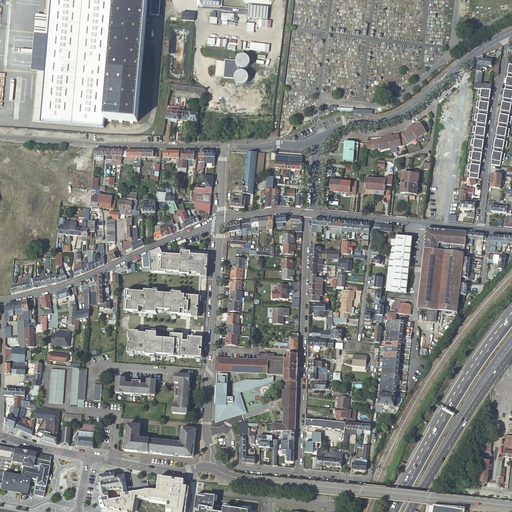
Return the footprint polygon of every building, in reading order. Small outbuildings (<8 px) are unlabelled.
[(50,0),(50,16),(45,73),(41,107),(40,123),(103,128),(104,120),(114,0),(50,0)] [(114,0),(104,120),(137,122),(147,0),(114,0)] [(268,20),(268,8),(251,7),(250,19),(268,20)] [(182,21),(195,21),(195,13),(183,12),(182,21)] [(31,72),(38,72),(45,73),(50,16),(47,16),(36,15),(31,72)] [(483,60),(483,56),(477,59),(476,72),(480,73),(481,69),(486,70),(486,67),(491,68),(490,74),(492,74),(498,75),(499,62),(483,60)] [(38,72),(35,107),(41,107),(45,73),(38,72)] [(474,83),(474,89),(478,90),(490,91),(491,75),(487,74),(485,84),(474,83)] [(490,91),(478,90),(477,95),(480,96),(479,102),(488,103),(490,91)] [(511,90),(504,90),(502,102),(511,104),(511,97),(511,90)] [(479,102),(476,102),(475,108),(478,108),(477,115),(486,116),(488,103),(479,102)] [(511,103),(511,104),(502,102),(500,115),(509,116),(510,110),(511,109),(511,103)] [(41,107),(35,107),(33,122),(40,123),(41,107)] [(327,110),(330,115),(336,112),(336,109),(332,108),(333,107),(329,107),(327,110)] [(192,122),(197,123),(198,114),(190,113),(189,122),(188,124),(191,125),(192,122)] [(477,115),(474,114),(474,120),(477,121),(476,127),(485,128),(486,116),(477,115)] [(509,116),(500,115),(497,127),(507,129),(508,122),(511,123),(511,117),(509,116)] [(414,127),(412,125),(411,125),(409,127),(416,139),(426,133),(420,123),(414,127)] [(401,135),(407,145),(416,139),(409,127),(406,129),(407,131),(401,135)] [(476,127),(473,127),(472,133),(475,133),(474,140),(483,141),(485,128),(476,127)] [(507,129),(497,127),(495,140),(504,141),(505,135),(508,135),(509,129),(507,129)] [(390,149),(400,147),(398,135),(391,137),(390,134),(387,135),(390,149)] [(387,135),(383,136),(383,138),(376,140),(376,141),(378,148),(378,151),(390,149),(387,135)] [(474,140),(471,139),(470,146),(473,146),(472,153),(481,154),(483,141),(474,140)] [(504,141),(495,140),(493,152),(502,154),(503,147),(506,148),(507,142),(504,141)] [(344,161),(357,162),(358,150),(357,150),(357,143),(345,142),(344,161)] [(112,155),(112,150),(104,150),(104,156),(107,156),(106,160),(111,160),(112,160),(112,158),(112,155)] [(182,155),(179,155),(179,158),(178,164),(188,164),(188,152),(182,152),(182,155)] [(194,152),(188,152),(188,164),(191,164),(191,163),(196,163),(196,160),(194,160),(194,152)] [(213,152),(204,152),(204,162),(214,163),(215,155),(213,152)] [(252,211),(258,153),(247,152),(244,181),(243,189),(243,194),(246,194),(244,209),(244,212),(252,211)] [(472,153),(469,152),(469,158),(472,159),(471,165),(480,166),(481,154),(472,153)] [(493,152),(491,165),(500,166),(501,160),(504,160),(505,154),(502,154),(493,152)] [(265,153),(258,153),(256,174),(263,175),(265,153)] [(302,157),(276,155),(275,162),(281,163),(286,163),(291,164),(297,164),(302,164),(302,157)] [(304,165),(302,164),(297,164),(296,170),(296,175),(300,175),(300,173),(299,173),(300,170),(301,170),(304,171),(304,165)] [(471,165),(468,165),(467,171),(470,171),(469,178),(470,178),(474,179),(478,179),(480,166),(471,165)] [(410,194),(416,195),(418,175),(412,175),(412,173),(409,173),(409,174),(402,174),(400,193),(407,194),(407,196),(410,196),(410,194)] [(375,191),(385,192),(386,181),(366,179),(365,184),(364,190),(375,191)] [(349,194),(350,194),(351,183),(350,183),(331,181),(330,192),(349,194)] [(192,203),(194,203),(197,211),(202,211),(210,212),(211,203),(211,196),(212,192),(212,189),(199,188),(194,187),(193,198),(192,203)] [(273,188),(273,191),(273,196),(279,196),(288,197),(288,194),(284,194),(282,193),(283,189),(280,189),(273,188)] [(476,204),(476,199),(466,198),(467,190),(462,189),(462,192),(461,192),(459,202),(476,204)] [(98,193),(91,193),(90,208),(95,209),(95,207),(98,207),(100,195),(100,193),(98,192),(98,193)] [(175,197),(175,194),(173,194),(157,193),(156,201),(162,202),(166,202),(167,202),(171,202),(175,202),(175,201),(175,197)] [(246,194),(243,194),(242,197),(240,197),(240,198),(240,202),(231,201),(231,207),(244,209),(246,194)] [(507,206),(508,199),(506,199),(505,203),(503,203),(503,204),(500,204),(500,207),(501,207),(500,213),(506,214),(507,206)] [(156,201),(150,201),(150,206),(149,206),(149,202),(143,202),(143,209),(143,213),(156,213),(156,207),(156,201)] [(487,211),(500,213),(501,207),(500,207),(500,204),(491,203),(491,201),(488,201),(487,211)] [(186,228),(191,226),(187,217),(187,216),(186,212),(185,210),(179,213),(181,217),(184,223),(186,228)] [(191,226),(196,224),(194,218),(192,219),(189,211),(186,212),(187,216),(187,217),(191,226)] [(210,212),(202,211),(197,211),(198,216),(200,222),(207,219),(209,216),(210,212)] [(287,222),(286,217),(286,216),(274,217),(275,223),(276,223),(277,223),(280,223),(280,225),(284,225),(284,223),(287,222)] [(298,232),(302,232),(303,220),(301,218),(291,217),(290,223),(300,224),(300,225),(298,225),(298,232)] [(260,230),(268,229),(268,226),(267,218),(259,220),(260,227),(260,230)] [(260,227),(259,220),(251,221),(252,228),(252,233),(259,234),(259,227),(260,227)] [(331,227),(332,221),(318,220),(317,230),(317,232),(322,232),(322,229),(323,226),(326,227),(331,227)] [(77,236),(78,229),(76,229),(77,223),(75,223),(75,225),(72,225),(71,227),(70,226),(70,228),(69,235),(70,235),(77,236)] [(392,236),(392,235),(393,226),(374,225),(374,231),(388,232),(388,234),(387,240),(389,240),(389,243),(391,243),(392,236)] [(402,232),(402,227),(393,226),(392,235),(398,235),(398,232),(402,232)] [(468,232),(426,228),(418,309),(419,309),(418,313),(426,314),(427,310),(429,310),(437,311),(446,312),(446,316),(457,317),(464,253),(438,251),(439,243),(466,246),(467,233),(468,232)] [(160,232),(163,238),(168,236),(166,229),(160,232)] [(284,244),(295,245),(295,241),(294,241),(294,238),(294,234),(284,234),(283,244),(284,244)] [(502,236),(491,235),(490,247),(489,250),(494,251),(495,251),(496,242),(502,242),(502,236)] [(132,245),(135,251),(145,246),(142,241),(137,243),(137,236),(132,236),(132,241),(132,245)] [(412,238),(392,236),(391,243),(390,256),(386,291),(407,293),(412,238)] [(124,248),(126,255),(135,251),(132,245),(132,241),(128,241),(124,241),(124,248)] [(343,242),(341,254),(349,255),(350,251),(352,252),(352,247),(350,247),(351,243),(343,242)] [(296,249),(296,245),(295,245),(284,244),(283,255),(294,255),(295,252),(295,249),(296,249)] [(263,256),(264,256),(271,256),(272,245),(267,245),(264,252),(263,256)] [(107,252),(108,263),(120,258),(116,248),(107,252)] [(150,272),(207,276),(208,257),(191,256),(191,253),(181,252),(181,255),(162,254),(160,249),(149,254),(150,268),(150,272)] [(340,254),(340,252),(331,252),(327,252),(326,252),(326,259),(332,260),(339,260),(339,259),(340,254)] [(468,255),(465,255),(464,262),(470,263),(470,264),(473,264),(473,257),(468,257),(468,255)] [(488,259),(488,263),(493,263),(498,264),(500,255),(496,255),(495,260),(488,259)] [(374,264),(383,265),(383,259),(381,259),(382,256),(381,256),(380,259),(374,258),(374,264)] [(245,259),(233,258),(233,262),(234,262),(234,264),(233,268),(243,269),(244,269),(245,259)] [(282,259),(282,270),(283,270),(294,270),(294,266),(293,266),(293,264),(293,260),(282,259)] [(346,267),(347,260),(339,259),(339,260),(339,263),(338,267),(346,267)] [(84,274),(90,271),(88,261),(88,260),(85,261),(85,262),(82,263),(82,267),(82,268),(84,274)] [(82,267),(82,263),(74,265),(74,269),(75,270),(75,271),(75,277),(84,274),(82,268),(82,267)] [(500,270),(502,270),(504,268),(505,265),(498,264),(498,266),(495,265),(495,269),(495,270),(494,276),(496,276),(500,272),(500,270)] [(233,268),(232,268),(232,273),(232,275),(231,275),(231,279),(242,280),(243,269),(233,268)] [(282,280),(293,281),(294,277),(294,274),(295,274),(295,270),(294,270),(283,270),(282,280)] [(57,284),(71,278),(71,272),(66,274),(64,275),(62,276),(57,277),(57,284)] [(108,280),(108,273),(97,278),(97,284),(102,283),(102,280),(105,280),(108,280)] [(344,287),(346,273),(338,273),(337,278),(336,287),(344,287)] [(317,279),(317,277),(311,276),(310,284),(316,285),(320,285),(320,279),(317,279)] [(97,284),(97,278),(90,282),(90,283),(90,288),(91,288),(92,292),(98,292),(97,289),(97,284)] [(30,282),(26,283),(28,291),(37,289),(35,280),(31,281),(30,281),(30,282)] [(230,286),(229,290),(230,290),(241,292),(242,281),(231,280),(231,284),(231,286),(230,286)] [(460,294),(465,295),(466,295),(467,288),(470,288),(470,284),(467,283),(467,284),(462,283),(460,294)] [(273,299),(287,299),(288,285),(279,285),(279,292),(273,292),(273,299)] [(74,290),(73,288),(68,290),(64,291),(59,293),(57,294),(56,294),(57,301),(59,300),(62,299),(66,298),(69,297),(70,306),(68,325),(75,326),(76,313),(76,309),(75,297),(74,290)] [(241,292),(230,290),(230,295),(231,295),(231,297),(230,301),(240,302),(241,302),(242,292),(241,292)] [(381,296),(381,294),(382,291),(372,290),(372,294),(375,294),(374,303),(381,304),(381,301),(380,301),(381,297),(381,296)] [(170,315),(198,317),(199,297),(182,296),(182,294),(172,294),(172,296),(158,295),(158,293),(148,292),(148,294),(126,292),(125,299),(128,299),(128,303),(125,303),(125,309),(127,309),(127,312),(139,313),(139,311),(142,312),(142,313),(156,314),(156,310),(171,311),(170,315)] [(79,319),(89,318),(90,305),(90,298),(90,295),(84,296),(87,311),(76,313),(75,326),(74,330),(78,330),(79,319)] [(51,307),(50,296),(41,298),(42,302),(45,302),(45,307),(48,307),(49,310),(47,311),(47,314),(52,314),(52,310),(51,307)] [(354,297),(344,296),(343,300),(342,300),(341,313),(350,314),(350,308),(352,308),(352,301),(354,301),(354,297)] [(90,298),(90,305),(95,305),(95,313),(98,313),(98,312),(99,312),(99,310),(98,304),(98,299),(98,297),(90,298)] [(230,301),(229,301),(229,305),(228,307),(227,311),(239,312),(240,302),(230,301)] [(24,312),(23,302),(7,305),(5,307),(6,322),(12,322),(12,316),(15,316),(15,315),(15,313),(17,313),(17,315),(20,315),(20,321),(24,321),(24,317),(24,312)] [(405,314),(406,309),(406,304),(399,303),(398,310),(396,309),(395,313),(389,312),(388,319),(396,320),(397,313),(405,314)] [(324,312),(328,312),(329,306),(321,306),(321,305),(318,305),(318,306),(315,306),(314,306),(314,311),(315,311),(314,318),(324,318),(324,312)] [(284,309),(284,313),(282,313),(283,309),(274,308),(274,324),(284,325),(284,317),(289,317),(289,309),(284,309)] [(437,311),(429,310),(428,322),(436,323),(437,311)] [(227,320),(226,324),(227,324),(238,325),(239,315),(228,314),(228,318),(228,320),(227,320)] [(238,325),(227,324),(227,328),(228,328),(228,331),(227,335),(237,336),(238,336),(239,325),(238,325)] [(35,348),(34,328),(25,329),(26,348),(35,348)] [(334,340),(335,340),(341,340),(342,331),(332,330),(331,340),(334,340)] [(57,332),(57,335),(51,335),(52,346),(69,347),(70,334),(65,333),(65,334),(62,334),(62,333),(57,332)] [(179,357),(201,358),(202,342),(200,341),(200,339),(188,338),(188,339),(185,339),(185,338),(180,337),(180,336),(171,335),(170,340),(156,339),(157,334),(147,333),(147,335),(129,334),(128,353),(145,354),(145,356),(155,356),(155,355),(169,356),(169,357),(179,358),(179,357)] [(281,350),(298,351),(299,334),(292,334),(291,341),(289,340),(289,344),(282,344),(281,350)] [(237,336),(227,335),(226,335),(225,339),(226,339),(226,341),(226,346),(236,346),(237,336)] [(308,346),(314,347),(315,341),(321,342),(321,340),(321,339),(318,339),(308,338),(308,346)] [(25,361),(25,350),(23,349),(12,349),(11,362),(14,362),(26,363),(25,361)] [(67,356),(48,354),(48,362),(67,364),(67,356)] [(298,355),(294,355),(289,354),(289,355),(285,355),(285,357),(274,357),(275,354),(258,354),(257,360),(216,359),(215,371),(268,373),(267,375),(284,376),(284,382),(284,391),(282,390),(282,407),(284,407),(283,424),(273,424),(273,431),(276,431),(283,431),(288,431),(295,432),(298,355)] [(358,366),(366,367),(367,367),(368,356),(354,355),(353,366),(358,366)] [(395,364),(399,364),(400,361),(400,359),(395,358),(383,357),(378,356),(378,362),(383,362),(395,364)] [(14,367),(14,362),(11,362),(6,362),(6,361),(5,361),(5,374),(11,375),(11,367),(14,367)] [(27,363),(26,363),(14,362),(14,367),(11,367),(11,375),(25,375),(25,368),(26,364),(27,364),(27,363)] [(40,381),(42,364),(36,364),(34,376),(30,376),(30,379),(34,380),(34,381),(40,381)] [(80,370),(72,368),(71,391),(71,395),(70,406),(77,406),(77,407),(84,408),(84,401),(78,400),(78,396),(78,391),(80,370)] [(64,390),(65,370),(51,369),(49,403),(61,404),(63,404),(64,390)] [(84,369),(80,369),(80,370),(78,391),(78,396),(78,400),(85,400),(87,370),(84,369)] [(173,405),(172,414),(187,415),(190,376),(174,375),(174,384),(179,384),(178,389),(178,398),(177,406),(173,405)] [(217,376),(215,404),(214,421),(244,411),(242,402),(227,402),(228,376),(217,376)] [(397,385),(398,380),(389,379),(376,377),(376,381),(380,382),(380,384),(391,385),(391,384),(397,385)] [(116,379),(115,394),(154,397),(155,381),(146,381),(146,386),(141,385),(132,385),(125,384),(125,379),(116,379)] [(316,381),(312,381),(312,389),(330,390),(330,383),(317,383),(317,381),(316,381)] [(395,399),(396,395),(390,394),(390,389),(391,385),(380,384),(376,384),(375,387),(376,387),(375,388),(379,389),(379,388),(380,388),(378,405),(394,407),(394,406),(398,407),(399,399),(395,399)] [(101,386),(94,385),(93,401),(100,402),(101,386)] [(10,415),(6,426),(15,429),(20,408),(21,403),(22,397),(19,396),(16,396),(14,413),(13,416),(10,415)] [(337,408),(348,409),(349,398),(338,397),(337,408)] [(27,402),(27,403),(24,402),(24,403),(21,403),(20,408),(25,409),(36,410),(36,407),(37,406),(30,405),(31,402),(27,402)] [(21,424),(25,409),(20,408),(15,429),(17,431),(18,430),(20,424),(21,424)] [(20,424),(18,430),(32,436),(33,428),(35,418),(36,410),(25,409),(21,424),(20,424)] [(347,410),(336,409),(336,413),(337,413),(336,418),(346,418),(347,414),(347,410)] [(60,412),(36,410),(35,418),(47,420),(52,420),(52,427),(47,426),(47,429),(49,430),(48,432),(45,431),(44,435),(43,434),(42,439),(42,441),(57,445),(60,412)] [(81,416),(65,414),(64,421),(81,423),(81,416)] [(337,434),(345,435),(346,423),(338,422),(337,429),(337,434)] [(357,430),(357,423),(355,423),(346,422),(346,423),(345,435),(343,449),(343,450),(347,451),(348,435),(348,429),(350,429),(357,430)] [(81,432),(95,433),(95,425),(82,424),(81,432)] [(140,426),(128,425),(128,428),(127,432),(125,432),(124,448),(126,448),(126,452),(141,453),(141,451),(144,452),(143,454),(149,454),(149,452),(154,453),(154,455),(174,456),(174,455),(179,455),(179,457),(189,458),(189,456),(194,457),(196,429),(183,428),(183,432),(181,431),(181,443),(139,438),(140,426)] [(61,446),(69,446),(70,433),(62,432),(61,446)] [(75,447),(94,449),(95,433),(81,432),(80,432),(79,441),(75,441),(75,447)] [(305,441),(304,452),(313,453),(313,442),(322,443),(321,433),(312,432),(312,442),(305,441)] [(259,439),(259,448),(270,448),(270,441),(272,441),(272,440),(272,437),(270,437),(270,438),(267,438),(267,436),(259,436),(259,439)] [(294,451),(295,441),(288,441),(288,447),(286,447),(286,449),(288,449),(288,451),(294,451)] [(352,469),(366,470),(369,445),(364,445),(364,446),(363,446),(363,448),(364,448),(363,458),(360,457),(360,459),(357,459),(356,463),(353,463),(352,469)] [(511,458),(511,451),(511,447),(505,446),(504,446),(503,457),(511,458)] [(39,455),(37,455),(0,447),(0,456),(12,459),(33,463),(37,464),(39,455)] [(323,459),(323,465),(328,466),(335,466),(336,460),(337,448),(332,448),(331,454),(330,460),(327,459),(327,456),(322,455),(322,459),(323,459)] [(322,455),(327,456),(327,459),(330,460),(331,454),(327,454),(328,449),(322,449),(322,450),(322,455)] [(288,462),(294,462),(294,451),(288,451),(284,450),(283,450),(283,454),(287,455),(286,460),(288,460),(288,462)] [(482,460),(480,482),(487,482),(489,461),(487,460),(487,455),(484,455),(484,460),(482,460)] [(19,501),(24,502),(25,497),(25,496),(27,495),(30,495),(31,492),(30,492),(33,490),(34,490),(33,496),(42,497),(43,498),(47,480),(48,475),(48,471),(51,457),(41,456),(39,465),(38,470),(23,468),(21,478),(22,478),(21,485),(3,481),(3,480),(2,480),(0,479),(0,489),(23,494),(22,497),(20,496),(19,501)] [(33,464),(33,463),(12,459),(12,461),(11,463),(22,465),(21,467),(23,468),(38,470),(39,465),(33,464)] [(99,484),(97,484),(100,498),(109,497),(114,496),(116,496),(122,495),(128,494),(125,472),(119,473),(119,475),(119,477),(116,477),(116,475),(115,473),(101,475),(101,479),(100,480),(99,483),(99,484)] [(2,478),(2,480),(3,480),(3,481),(21,485),(22,478),(21,478),(3,474),(2,478)] [(109,497),(100,498),(102,508),(123,511),(134,511),(137,496),(145,498),(145,500),(168,503),(167,511),(173,511),(172,511),(186,511),(190,487),(184,487),(185,481),(159,477),(159,481),(148,481),(149,490),(128,494),(122,495),(122,499),(110,500),(109,497)] [(197,494),(196,511),(248,511),(249,511),(215,506),(216,497),(197,494)]
